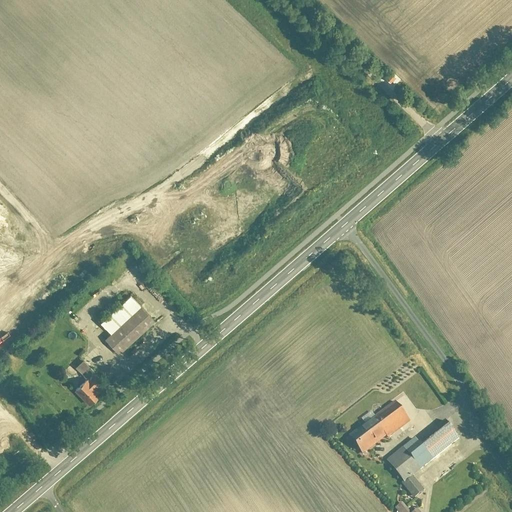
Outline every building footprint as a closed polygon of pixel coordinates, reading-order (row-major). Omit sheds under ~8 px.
[(391,75),(387,80),(391,84),(395,80),(391,75)] [(106,341),(121,357),(157,324),(131,297),(100,325),(111,336),(106,341)] [(71,343),(81,353),(90,345),(80,334),(71,343)] [(81,357),(72,365),(86,381),(95,372),(81,357)] [(76,393),(89,408),(103,395),(101,392),(106,387),(95,375),(76,393)] [(351,435),(365,456),(410,425),(396,404),(351,435)] [(415,440),(387,461),(414,497),(423,490),(414,478),(460,443),(445,424),(418,444),(415,440)]
